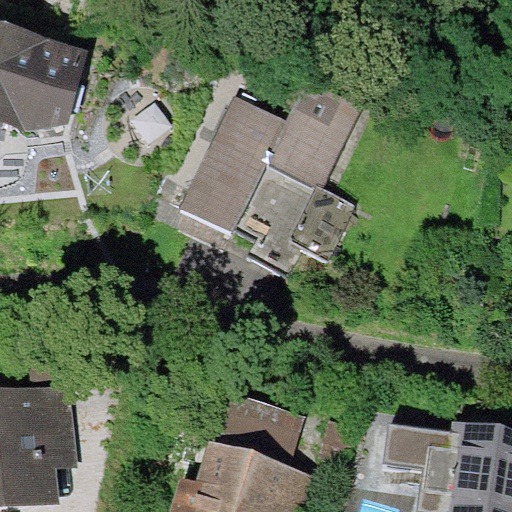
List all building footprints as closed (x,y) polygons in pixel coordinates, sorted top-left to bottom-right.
[(1,24),(0,23),(0,131),(3,122),(24,130),(70,122),(86,49),(1,24)] [(284,120),(236,96),(180,207),(205,220),(232,233),(265,167),(312,190),(315,184),(324,188),(365,107),(305,78),(284,120)] [(69,384),(0,390),(0,507),(10,506),(59,502),(56,468),(77,466),(69,384)] [(217,445),(209,442),(196,482),(182,477),(170,511),(285,511),(286,510),(291,511),(304,511),(316,476),(291,468),(307,415),(235,393),(217,445)] [(451,433),(389,423),(383,463),(424,470),(417,511),(511,511),(511,431),(453,422),(451,433)]
